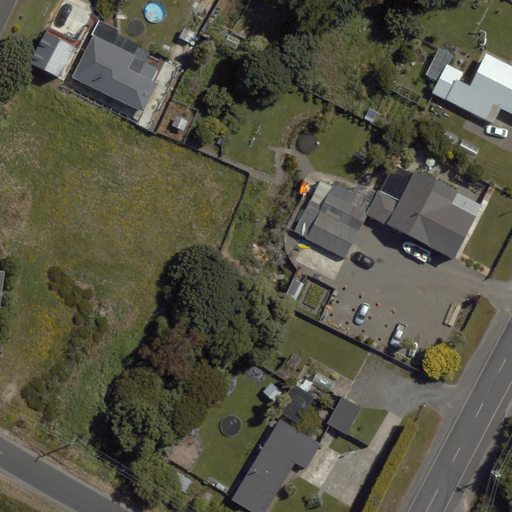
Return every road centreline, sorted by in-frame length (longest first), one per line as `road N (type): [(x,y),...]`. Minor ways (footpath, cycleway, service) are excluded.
road 1 (residential): [(426,511),(511,350)]
road 2 (residential): [(0,450),(105,511)]
